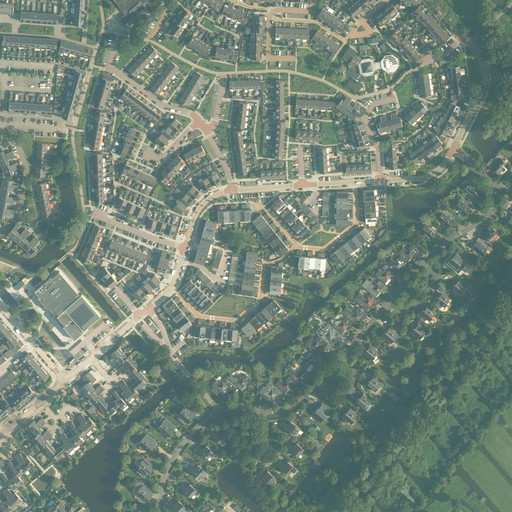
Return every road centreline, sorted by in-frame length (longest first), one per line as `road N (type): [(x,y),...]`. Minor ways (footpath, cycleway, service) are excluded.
road 1 (residential): [(198,119),(108,69),(116,41)]
road 2 (unclassified): [(217,410),(170,352),(150,306)]
road 3 (residential): [(44,238),(21,218),(22,167),(9,126)]
road 4 (residential): [(159,511),(172,458),(217,410)]
